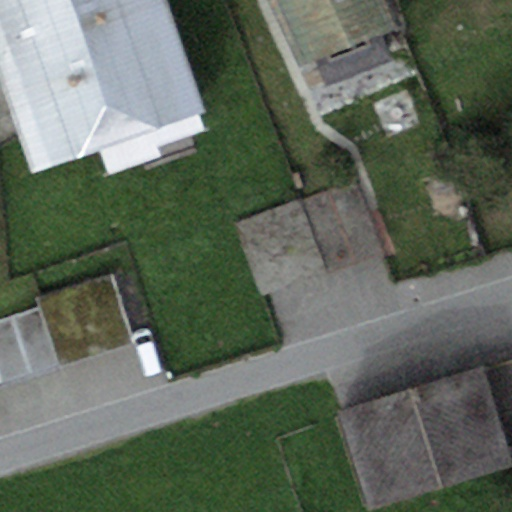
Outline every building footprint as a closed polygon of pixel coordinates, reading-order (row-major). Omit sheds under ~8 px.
[(167,0),(0,0),(0,77),(32,169),(204,108),(167,0)] [(266,0),(295,65),(397,21),(388,0),(266,0)] [(358,181),(236,224),(260,294),(383,251),(358,181)] [(60,368),(136,343),(113,272),(36,297),(60,368)] [(511,358),(484,367),(511,457),(511,358)] [(511,457),(484,367),(341,411),(370,507),(511,463),(511,457)]
